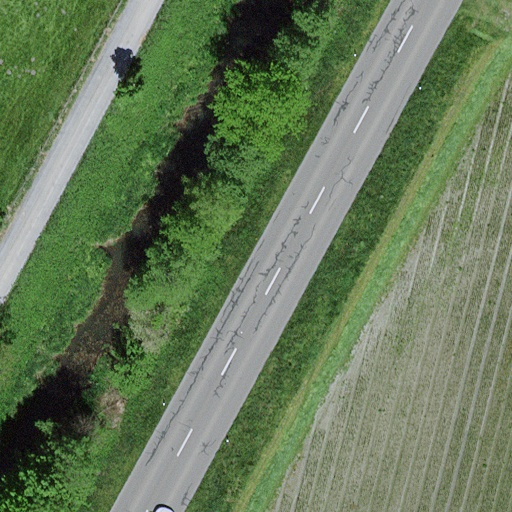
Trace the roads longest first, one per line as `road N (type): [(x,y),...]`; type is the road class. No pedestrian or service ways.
road 1 (primary): [(148,511),(427,0)]
road 2 (track): [(141,0),(0,269)]
